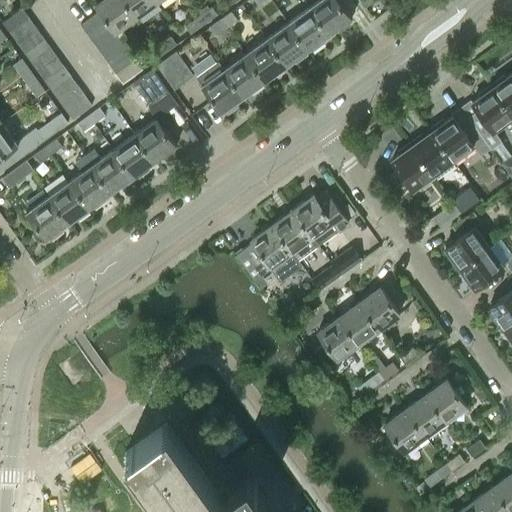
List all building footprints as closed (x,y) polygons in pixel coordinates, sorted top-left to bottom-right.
[(114,32),(135,17),(122,0),(101,0),(95,5),(98,10),(105,20),(112,29),(114,32)] [(122,0),(135,17),(155,2),(154,0),(122,0)] [(316,0),(309,5),(329,33),(351,18),(337,0),(316,0)] [(198,15),(204,23),(217,14),(211,5),(198,15)] [(329,33),(309,5),(287,21),(307,49),(329,33)] [(9,32),(28,18),(21,9),(2,22),(9,32)] [(79,24),(86,33),(105,20),(98,10),(79,24)] [(220,18),(226,27),(238,19),(231,10),(220,18)] [(185,25),(191,33),(204,23),(198,15),(185,25)] [(16,42),(35,27),(28,18),(9,32),(16,42)] [(209,26),(215,35),(226,27),(220,18),(209,26)] [(105,20),(86,33),(93,42),(112,29),(105,20)] [(265,37),(286,64),(307,49),(287,21),(265,37)] [(16,42),(23,51),(42,37),(35,27),(16,42)] [(112,29),(93,42),(100,52),(119,39),(112,29)] [(155,46),(161,54),(177,43),(171,35),(155,46)] [(23,51),(30,61),(49,47),(42,37),(23,51)] [(244,52),(265,80),(286,64),(265,37),(244,52)] [(119,39),(100,52),(107,62),(126,48),(119,39)] [(143,55),(149,63),(161,54),(155,46),(143,55)] [(37,70),(56,56),(49,47),(30,61),(37,70)] [(126,48),(107,62),(114,71),(133,58),(126,48)] [(222,68),(243,96),(265,80),(244,52),(223,67),(222,68)] [(165,59),(177,76),(186,70),(173,53),(165,59)] [(44,80),(63,66),(56,56),(37,70),(44,80)] [(12,63),(21,75),(29,69),(20,57),(12,63)] [(133,58),(114,71),(122,82),(141,69),(133,58)] [(169,82),(177,76),(165,59),(157,65),(169,82)] [(243,96),(222,68),(223,67),(217,59),(194,75),(200,83),(221,111),(243,96)] [(51,90),(70,76),(63,66),(44,80),(51,90)] [(132,82),(149,106),(169,92),(151,68),(132,82)] [(21,75),(29,86),(37,80),(29,69),(21,75)] [(489,85),(511,116),(511,115),(511,73),(511,72),(503,77),(502,75),(489,85)] [(51,90),(56,97),(58,100),(77,85),(70,76),(51,90)] [(58,100),(65,109),(85,95),(77,85),(58,100)] [(511,116),(489,85),(477,93),(478,95),(471,101),(484,120),(474,127),(489,148),(500,141),(492,131),(511,116)] [(85,95),(65,109),(72,118),(91,104),(85,95)] [(88,115),(93,123),(105,114),(99,106),(88,115)] [(77,123),(83,130),(93,123),(88,115),(77,123)] [(489,148),(474,127),(465,134),(452,115),(443,121),(442,119),(429,128),(431,130),(452,160),(473,144),(480,155),(489,148)] [(133,132),(154,160),(175,145),(155,117),(133,132)] [(1,122),(0,122),(0,170),(51,133),(44,123),(37,129),(35,126),(15,141),(1,122)] [(452,160),(431,130),(423,136),(422,133),(408,143),(432,174),(452,160)] [(112,148),(132,176),(154,160),(133,132),(112,148)] [(45,147),(50,154),(62,145),(56,138),(45,147)] [(432,174),(408,143),(397,152),(398,154),(391,160),(412,189),(432,174)] [(35,154),(40,161),(50,154),(45,147),(35,154)] [(132,176),(112,148),(100,156),(93,147),(83,154),(110,191),(132,176)] [(511,175),(511,153),(501,162),(511,176),(511,175)] [(68,179),(89,207),(110,191),(83,154),(74,160),(81,170),(68,179)] [(2,178),(9,187),(33,169),(27,160),(2,178)] [(68,179),(47,194),(68,222),(89,207),(68,179)] [(468,187),(450,200),(452,202),(460,213),(469,206),(478,200),(468,187)] [(317,244),(338,228),(348,221),(326,191),(316,198),(313,193),(292,208),(317,244)] [(68,222),(47,194),(25,210),(45,238),(68,222)] [(440,227),(460,213),(452,202),(432,217),(440,227)] [(297,259),(317,244),(292,208),(271,223),(291,250),(297,259)] [(456,267),(487,245),(473,225),(479,220),(472,211),(451,226),(458,235),(443,246),(449,254),(447,255),(456,267)] [(291,250),(271,223),(250,238),(270,265),(291,250)] [(487,245),(456,267),(465,280),(467,279),(473,286),(502,265),(487,245)] [(330,261),(337,271),(358,256),(351,246),(330,261)] [(325,269),(311,278),(317,286),(330,276),(325,269)] [(378,327),(387,321),(399,312),(379,285),(358,300),(378,327)] [(499,327),(511,318),(511,287),(487,306),(493,314),(491,316),(499,327)] [(378,327),(358,300),(338,315),(357,342),(378,327)] [(338,315),(317,330),(325,341),(315,348),(327,364),(357,342),(338,315)] [(511,318),(499,327),(509,341),(511,339),(511,340),(511,318)] [(399,356),(404,363),(417,354),(412,346),(399,356)] [(386,381),(399,371),(392,361),(378,370),(386,381)] [(357,386),(365,396),(383,383),(375,373),(357,386)] [(425,392),(445,419),(465,404),(446,377),(425,392)] [(424,434),(445,419),(425,392),(404,407),(424,434)] [(424,434),(404,407),(384,422),(403,449),(424,434)] [(233,418),(207,436),(222,457),(248,438),(233,418)] [(218,492),(214,487),(166,420),(124,450),(168,511),(263,511),(262,510),(256,502),(266,494),(246,467),(227,481),(229,484),(218,492)] [(479,438),(465,448),(471,455),(484,446),(479,438)] [(450,470),(463,460),(458,453),(445,463),(450,470)] [(429,485),(443,476),(437,468),(424,478),(429,485)] [(511,469),(492,485),(511,511),(511,469)] [(511,511),(492,485),(471,499),(480,511),(511,511)] [(480,511),(471,499),(453,511),(480,511)]
